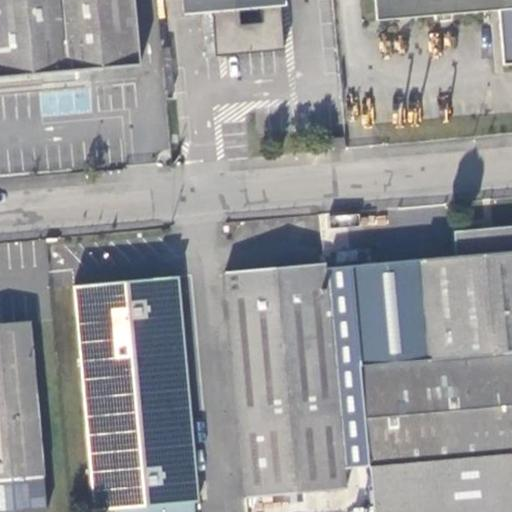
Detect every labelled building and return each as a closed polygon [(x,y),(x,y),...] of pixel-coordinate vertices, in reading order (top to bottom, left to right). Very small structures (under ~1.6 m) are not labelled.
[(0,0),(0,78),(68,73),(141,67),(135,0),(0,0)] [(181,0),(183,17),(211,14),(214,58),(283,52),(279,9),(283,8),(281,0),(181,0)] [(511,0),(374,0),(376,23),(500,12),(504,66),(511,65),(511,0)] [(348,152),(347,138),(326,140),(327,153),(348,152)] [(368,468),(370,469),(511,455),(511,228),(490,231),(456,234),(458,259),(350,270),(368,468)] [(258,273),(225,276),(244,498),(343,489),(324,268),(258,273)] [(197,503),(175,279),(74,288),(94,511),(108,511),(172,507),(171,511),(189,511),(189,505),(197,503)] [(0,511),(41,511),(26,325),(0,327),(0,511)] [(511,455),(370,469),(374,511),(428,511),(511,504),(511,455)]
